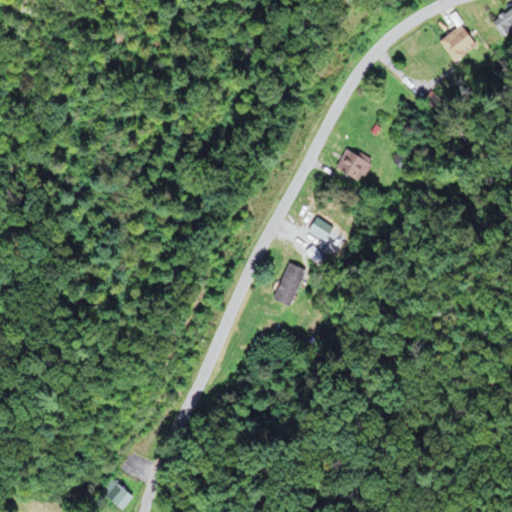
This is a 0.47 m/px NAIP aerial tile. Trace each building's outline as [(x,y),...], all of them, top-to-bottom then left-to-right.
[(511,41),(511,16),(500,16),(500,41),(511,41)] [(433,42),(448,65),(474,49),(459,26),(433,42)] [(343,158),(345,164),(339,167),(345,183),(368,174),(358,152),(343,158)] [(304,275),(288,264),(267,296),(283,307),(304,275)] [(129,498),(115,486),(103,500),(117,511),(129,498)]
